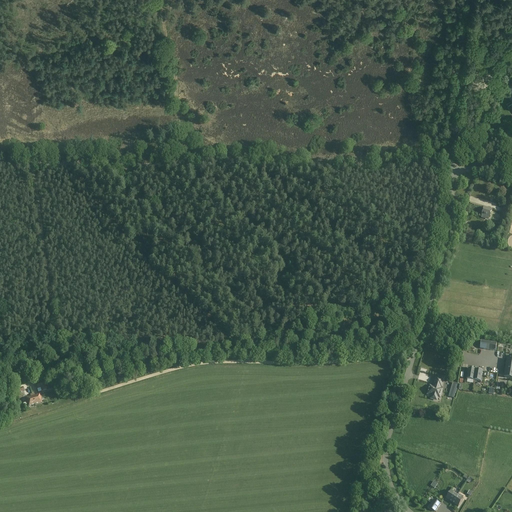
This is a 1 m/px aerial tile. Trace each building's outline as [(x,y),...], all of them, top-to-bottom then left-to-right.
[(505,202),(500,220),(504,221),(510,204),(505,202)] [(481,215),(490,217),(492,209),(487,208),(487,209),(483,208),(481,215)] [(474,380),(476,370),(468,369),(467,379),(474,380)] [(474,380),(481,382),(483,371),(476,370),(474,380)] [(428,394),(430,395),(431,396),(432,396),(431,399),(436,400),(437,397),(440,398),(442,390),(439,389),(440,386),(441,387),(443,380),(436,378),(435,385),(436,385),(436,388),(430,386),(428,394)] [(44,381),(36,384),(37,389),(40,388),(41,392),(47,390),(44,381)] [(453,398),(457,384),(453,383),(449,397),(453,398)] [(31,396),(26,398),(28,406),(41,402),(39,394),(34,396),(34,394),(30,395),(31,396)] [(456,460),(477,470),(482,459),(461,449),(456,460)] [(489,466),(483,478),(501,487),(507,475),(489,466)] [(480,482),(474,494),(489,502),(495,489),(480,482)] [(445,500),(451,504),(457,496),(451,492),(445,500),(446,500),(445,500)] [(483,511),(487,503),(473,495),(468,503),(483,511)] [(463,500),(457,496),(451,504),(457,508),(458,508),(463,500)] [(434,500),(431,504),(438,508),(440,504),(434,500)]
